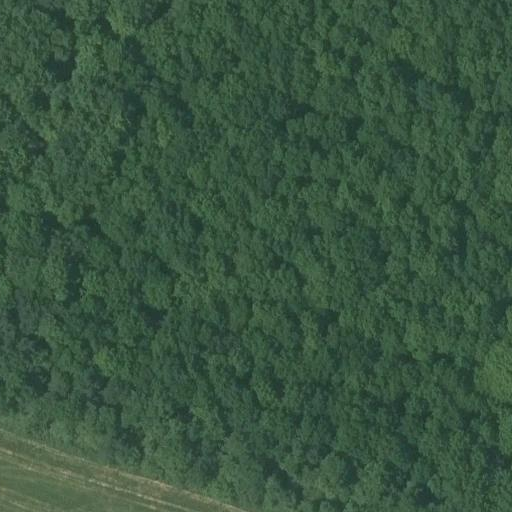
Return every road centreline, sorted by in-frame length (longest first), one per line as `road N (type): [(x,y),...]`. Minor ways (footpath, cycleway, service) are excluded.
road 1 (track): [(0,51),(511,250)]
road 2 (track): [(0,374),(424,511)]
